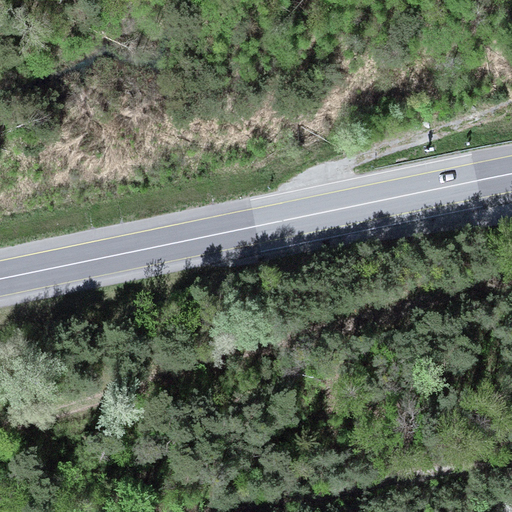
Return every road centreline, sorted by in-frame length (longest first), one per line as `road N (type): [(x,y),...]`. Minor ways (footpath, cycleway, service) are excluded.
road 1 (primary): [(511,177),(0,281)]
road 2 (motorway): [(0,311),(511,209)]
road 3 (motorway): [(511,89),(0,191)]
